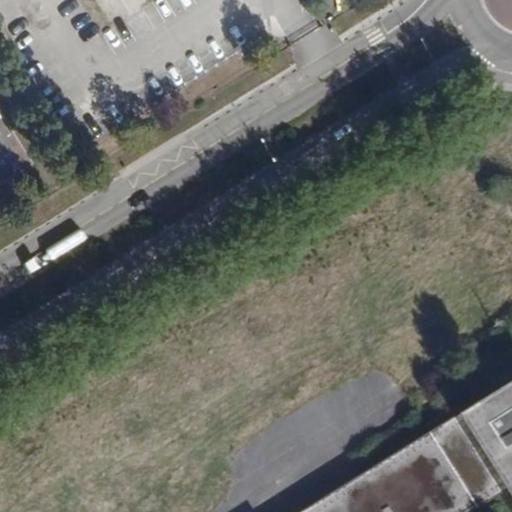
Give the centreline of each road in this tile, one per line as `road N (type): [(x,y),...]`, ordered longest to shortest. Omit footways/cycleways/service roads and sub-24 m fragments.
road 1 (tertiary): [(0,341),(408,87),(504,50)]
road 2 (tertiary): [(439,0),(383,49),(0,287)]
